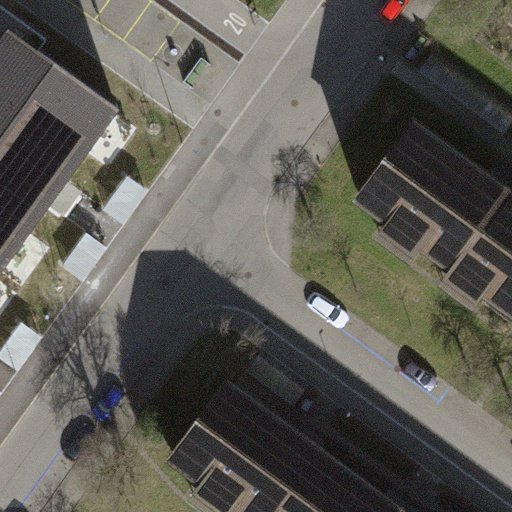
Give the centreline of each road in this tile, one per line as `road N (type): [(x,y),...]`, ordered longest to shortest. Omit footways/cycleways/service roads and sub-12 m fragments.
road 1 (residential): [(193,244),(511,483)]
road 2 (residential): [(0,508),(193,244)]
road 3 (residential): [(193,244),(310,78)]
road 4 (residential): [(202,0),(310,78)]
